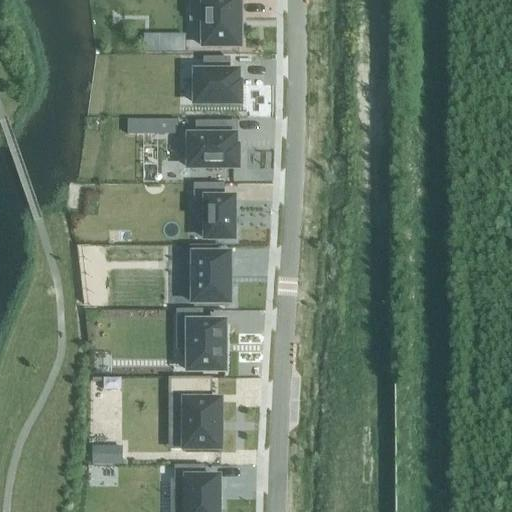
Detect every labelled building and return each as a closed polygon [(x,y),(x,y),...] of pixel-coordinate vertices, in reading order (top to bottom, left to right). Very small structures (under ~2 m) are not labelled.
[(190,0),(191,2),(205,2),(205,49),(240,49),(240,1),(224,1),(223,0),(190,0)] [(229,75),(229,60),(204,60),(204,75),(196,75),(196,106),(240,106),(240,86),(238,86),(238,75),(229,75)] [(190,139),(190,170),(238,170),(238,150),(235,150),(235,139),(226,139),(226,124),(197,124),(197,139),(190,139)] [(193,187),(193,203),(205,203),(205,242),(233,241),(233,202),(223,202),(223,187),(193,187)] [(192,274),(192,288),(196,288),(196,306),(228,306),(228,257),(219,257),(219,248),(192,248),(192,259),(196,259),(196,274),(192,274)] [(176,312),(176,327),(188,327),(188,373),(224,373),(224,325),(202,325),(202,312),(176,312)] [(169,380),(169,396),(189,396),(189,403),(185,403),(185,451),(220,451),(221,403),(205,403),(205,396),(211,396),(211,380),(169,380)] [(175,467),(175,482),(187,482),(187,511),(218,511),(219,480),(205,480),(205,467),(175,467)]
